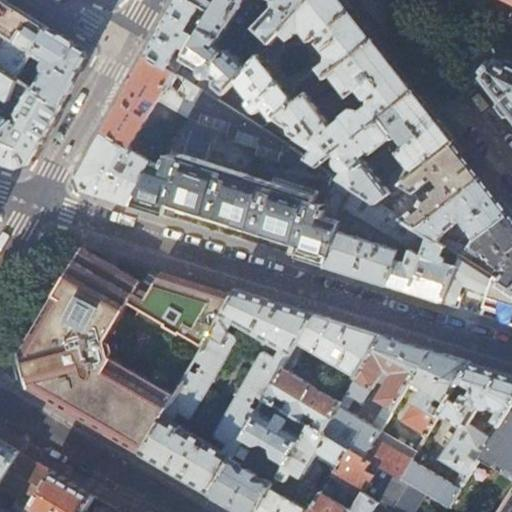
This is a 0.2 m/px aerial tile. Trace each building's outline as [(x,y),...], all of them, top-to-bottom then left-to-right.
[(5,0),(4,0),(2,4),(0,6),(0,66),(17,77),(49,27),(7,1),(5,0)] [(203,27),(213,10),(194,0),(178,0),(164,25),(148,54),(175,72),(179,66),(182,61),(175,56),(180,47),(188,51),(197,36),(188,30),(192,23),(202,29),(203,27)] [(194,0),(213,10),(218,0),(194,0)] [(218,0),(213,10),(203,27),(222,38),(234,18),(240,21),(247,10),(241,6),(244,0),(218,0)] [(273,0),(277,5),(255,27),(266,38),(252,51),(252,57),(254,60),(261,54),(265,49),(310,0),(273,0)] [(359,17),(346,0),(310,0),(265,49),(271,56),(289,37),(292,39),(298,32),(305,31),(315,45),(320,42),(329,54),(328,61),(320,67),(322,69),(298,88),(304,96),(309,91),(376,39),(359,17)] [(49,27),(17,77),(19,79),(62,106),(71,88),(89,57),(87,51),(68,39),(49,27)] [(222,38),(203,27),(202,29),(197,36),(188,51),(183,59),(199,69),(200,73),(204,76),(208,77),(211,76),(216,79),(215,84),(221,89),(214,97),(218,99),(237,79),(249,66),(231,48),(225,50),(219,43),(222,38)] [(401,70),(376,39),(309,91),(313,97),(319,93),(321,96),(335,85),(333,82),(337,80),(350,96),(359,89),(367,99),(370,99),(371,103),(362,110),(359,108),(354,108),(343,116),(344,118),(358,136),(383,115),(416,90),(401,70)] [(178,74),(175,72),(148,54),(124,96),(104,131),(130,147),(158,101),(165,89),(168,90),(169,88),(178,74)] [(298,100),(261,54),(254,60),(249,66),(237,79),(251,98),(250,99),(249,100),(249,101),(249,102),(249,103),(250,104),(254,111),(255,112),(256,112),(256,113),(257,113),(259,113),(260,112),(261,112),(266,108),(273,120),(275,118),(298,100)] [(511,64),(499,59),(484,78),(511,114),(511,64)] [(19,79),(17,77),(0,66),(0,93),(5,96),(10,99),(16,85),(19,79)] [(197,77),(179,66),(175,72),(178,74),(186,79),(193,83),(197,77)] [(62,106),(19,79),(16,85),(29,92),(17,113),(19,118),(21,119),(19,124),(8,119),(11,112),(6,110),(0,122),(0,162),(17,168),(22,166),(29,163),(62,106)] [(203,90),(193,83),(186,79),(177,93),(169,88),(168,90),(165,89),(158,101),(186,117),(203,90)] [(214,97),(203,90),(186,117),(197,121),(197,122),(229,132),(228,138),(257,148),(264,128),(263,128),(218,99),(214,97)] [(443,124),(416,90),(383,115),(406,145),(399,151),(407,162),(392,174),(391,180),(393,182),(388,186),(392,191),(401,184),(456,141),(443,124)] [(313,97),(309,91),(304,96),(298,100),(275,118),(289,127),(291,133),(314,147),(308,157),(321,165),(332,156),(358,136),(344,118),(335,125),(313,97)] [(0,122),(6,110),(10,99),(5,96),(0,103),(0,122)] [(383,115),(358,136),(332,156),(335,159),(336,162),(342,171),(343,172),(345,173),(346,173),(346,172),(347,172),(340,177),(352,185),(378,202),(384,197),(392,191),(388,186),(364,156),(370,151),(370,150),(371,150),(372,149),(373,150),(374,150),(374,151),(374,152),(385,143),(399,151),(406,145),(383,115)] [(264,128),(257,148),(255,153),(283,162),(284,159),(340,177),(321,165),(308,157),(264,128)] [(130,147),(104,131),(90,156),(79,175),(83,184),(85,190),(106,197),(133,205),(155,163),(130,147)] [(461,147),(456,141),(401,184),(409,190),(389,205),(384,197),(378,202),(413,224),(418,228),(484,176),(461,147)] [(163,166),(155,163),(133,205),(169,216),(174,218),(177,209),(232,226),(249,174),(171,150),(168,158),(166,158),(163,166)] [(329,200),(249,174),(232,226),(291,244),(288,253),(292,255),(316,262),(326,265),(338,229),(347,199),(335,195),(329,200)] [(506,204),(484,176),(418,228),(448,247),(458,253),(469,244),(441,235),(442,233),(455,223),(462,221),(476,240),(511,212),(506,204)] [(352,185),(347,199),(338,229),(345,231),(350,215),(347,210),(401,242),(413,224),(378,202),(352,185)] [(511,212),(476,240),(469,244),(458,253),(459,253),(471,261),(474,256),(480,260),(484,255),(485,256),(487,255),(493,262),(505,270),(499,279),(511,287),(511,286),(511,212)] [(448,247),(418,228),(413,224),(401,242),(411,249),(410,251),(399,248),(388,285),(413,293),(444,302),(455,265),(438,259),(442,251),(446,252),(448,247)] [(345,231),(338,229),(326,265),(362,277),(388,285),(399,248),(345,231)] [(195,360),(232,295),(162,273),(151,291),(146,288),(141,284),(142,282),(84,249),(34,333),(42,366),(50,400),(103,431),(141,453),(189,370),(195,360)] [(493,275),(471,261),(459,253),(455,265),(444,302),(448,304),(460,307),(465,287),(487,296),(493,275)] [(487,296),(482,314),(487,316),(490,306),(511,313),(511,287),(499,279),(493,275),(487,296)] [(252,406),(258,397),(265,401),(266,399),(316,314),(276,301),(236,289),(232,295),(195,360),(203,364),(197,374),(189,370),(141,453),(175,473),(210,494),(231,459),(243,439),(259,411),(259,410),(252,406)] [(316,314),(266,399),(274,404),(278,396),(289,402),(285,410),(302,420),(306,412),(317,419),(312,426),(323,432),(342,402),(289,370),(304,345),(350,372),(343,384),(350,388),(383,335),(352,325),(316,314)] [(407,342),(383,335),(350,388),(342,402),(323,432),(350,448),(364,456),(380,430),(387,420),(378,416),(373,424),(348,409),(355,398),(360,400),(364,400),(372,387),(373,387),(387,366),(394,370),(376,398),(394,409),(412,380),(431,350),(407,342)] [(438,352),(431,350),(412,380),(422,387),(403,420),(427,435),(441,413),(472,363),(438,352)] [(441,413),(461,425),(440,458),(462,472),(454,485),(412,460),(401,478),(427,492),(450,506),(481,457),(496,434),(489,430),(487,434),(469,423),(481,405),(483,408),(485,408),(487,408),(490,407),(496,411),(492,418),(496,421),(493,426),(499,430),(511,409),(511,375),(478,365),(472,363),(441,413)] [(511,511),(511,409),(499,430),(496,434),(481,457),(511,476),(511,490),(497,511),(511,511)] [(274,420),(259,411),(243,439),(255,446),(264,444),(271,448),(274,457),(286,464),(302,436),(285,427),(290,420),(279,414),(274,420)] [(312,495),(288,482),(293,472),(302,478),(320,450),(321,453),(340,464),(350,448),(323,432),(312,426),(309,424),(302,436),(286,464),(274,483),(257,511),(309,511),(310,511),(304,507),(312,495)] [(417,452),(380,430),(364,456),(380,465),(401,478),(412,460),(417,452)] [(0,482),(20,450),(0,438),(0,482)] [(380,465),(364,456),(350,448),(340,464),(333,474),(356,487),(352,494),(348,491),(341,503),(329,496),(333,491),(325,486),(310,511),(309,511),(350,511),(363,491),(380,465)] [(20,450),(0,482),(0,511),(13,511),(1,505),(9,492),(32,507),(54,471),(35,459),(20,450)] [(240,464),(231,459),(210,494),(231,506),(240,511),(257,511),(274,483),(268,479),(261,479),(257,477),(258,476),(247,469),(246,470),(243,469),(240,464)] [(415,511),(427,492),(401,478),(380,465),(363,491),(379,502),(392,511),(415,511)] [(72,481),(54,471),(32,507),(40,511),(85,511),(95,495),(72,481)] [(363,491),(350,511),(371,511),(374,511),(379,502),(363,491)] [(121,511),(122,511),(109,504),(95,495),(85,511),(121,511)]
